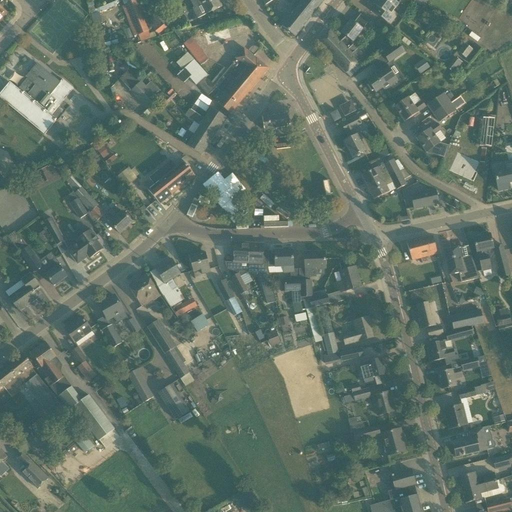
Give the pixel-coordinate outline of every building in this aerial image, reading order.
[(126,5),(123,6),(134,37),(137,35),(138,36),(141,42),(151,39),(148,32),(149,32),(136,0),(125,4),(126,5)] [(200,18),(222,7),(218,0),(194,0),(198,7),(195,8),(200,18)] [(297,0),(297,1),(313,14),(324,0),(297,0)] [(376,0),(373,4),(377,7),(373,13),(381,19),(390,26),(398,15),(397,15),(403,7),(399,5),(392,0),(376,0)] [(295,37),(313,14),(297,1),(290,10),(293,12),(281,26),(295,37)] [(363,14),(357,18),(363,26),(369,22),(363,14)] [(330,31),(318,43),(349,78),(368,60),(352,43),(362,30),(351,21),(341,33),(346,37),(340,42),(330,31)] [(153,29),(157,35),(166,28),(162,22),(153,29)] [(204,34),(208,45),(231,39),(227,27),(204,34)] [(481,37),(472,31),(468,36),(477,43),(481,37)] [(201,65),(209,60),(192,38),(185,43),(201,65)] [(398,43),(382,55),(389,64),(405,53),(398,43)] [(465,44),(458,52),(465,59),(470,53),(471,53),(473,51),(465,44)] [(214,86),(207,96),(230,114),(268,69),(244,49),(235,59),(236,60),(214,86)] [(186,50),(182,53),(187,58),(191,55),(186,50)] [(80,57),(83,67),(88,65),(86,56),(80,57)] [(454,72),(463,61),(457,56),(448,67),(454,72)] [(424,60),(416,65),(421,74),(430,68),(424,60)] [(193,61),(176,77),(179,80),(180,81),(183,85),(189,80),(195,87),(207,76),(193,61)] [(10,83),(0,94),(0,98),(44,135),(64,111),(63,110),(64,109),(68,112),(70,109),(62,102),(73,89),(62,80),(60,83),(37,64),(25,78),(27,79),(18,90),(10,83)] [(369,84),(367,85),(372,92),(374,90),(376,93),(383,88),(384,90),(391,86),(397,81),(395,79),(386,65),(377,71),(378,74),(367,81),(369,84)] [(141,83),(129,71),(120,80),(146,107),(156,97),(154,96),(146,87),(141,82),(141,83)] [(151,82),(146,87),(154,96),(159,91),(151,82)] [(162,93),(157,98),(164,107),(167,105),(170,102),(177,95),(171,89),(166,93),(169,96),(167,98),(162,93)] [(450,103),(449,102),(454,99),(450,93),(449,94),(447,92),(427,106),(433,115),(450,103)] [(460,97),(455,100),(460,107),(465,104),(460,97)] [(404,122),(426,107),(421,101),(414,106),(408,98),(394,108),(404,122)] [(189,110),(218,130),(226,118),(210,108),(210,109),(200,101),(197,106),(196,105),(193,110),(196,112),(195,113),(189,110)] [(450,103),(433,115),(439,123),(456,111),(450,103)] [(353,107),(342,113),(344,117),(355,112),(353,107)] [(194,135),(209,144),(218,130),(189,110),(185,116),(194,122),(200,126),(194,135)] [(368,117),(364,110),(355,114),(356,116),(341,124),(349,140),(344,142),(352,158),(365,151),(353,128),(361,124),(360,122),(368,117)] [(337,111),(330,114),(334,122),(341,119),(337,111)] [(264,132),(287,129),(286,126),(290,126),(288,114),(285,115),(284,113),(261,117),(264,132)] [(483,119),(480,145),(490,147),(494,120),(483,119)] [(101,125),(95,121),(84,135),(89,139),(101,125)] [(424,133),(416,139),(426,153),(427,153),(443,158),(448,145),(441,143),(434,134),(441,130),(437,124),(424,133)] [(209,144),(193,134),(188,131),(180,142),(187,146),(201,156),(209,144)] [(103,146),(97,150),(104,159),(110,154),(103,146)] [(99,159),(98,158),(99,157),(93,149),(84,153),(92,163),(95,161),(95,162),(96,164),(97,164),(100,162),(100,160),(99,159)] [(457,153),(449,171),(473,182),(477,173),(475,172),(479,163),(457,153)] [(171,161),(162,168),(172,181),(176,178),(182,186),(195,176),(187,166),(193,161),(186,156),(182,160),(183,161),(180,163),(176,167),(171,161)] [(381,177),(380,176),(388,172),(389,174),(393,173),(404,168),(398,161),(394,163),(393,160),(362,176),(366,185),(381,177)] [(71,174),(66,165),(70,163),(69,161),(64,163),(64,162),(59,164),(65,177),(71,174)] [(511,164),(502,167),(503,172),(494,174),(498,192),(510,189),(509,184),(511,182),(511,164)] [(160,204),(182,186),(176,178),(172,181),(162,168),(149,178),(154,185),(148,190),(160,204)] [(381,177),(366,185),(371,194),(374,200),(382,196),(388,193),(385,187),(392,183),(396,190),(406,185),(404,181),(410,177),(404,168),(393,173),(389,174),(388,172),(380,176),(381,177)] [(98,206),(72,177),(66,182),(75,193),(74,195),(89,212),(87,213),(94,224),(104,215),(97,207),(98,206)] [(435,190),(411,195),(414,209),(438,203),(437,200),(444,198),(443,194),(435,190)] [(77,199),(69,204),(79,219),(87,214),(77,199)] [(112,203),(108,207),(111,210),(108,212),(115,219),(110,224),(113,227),(120,234),(121,233),(123,234),(125,231),(125,229),(132,223),(125,216),(116,205),(115,206),(112,203)] [(65,242),(52,218),(44,223),(57,246),(65,242)] [(98,240),(91,230),(76,241),(77,243),(67,250),(77,264),(88,257),(90,259),(92,257),(94,257),(99,254),(100,252),(103,250),(97,241),(98,240)] [(494,250),(493,248),(490,235),(473,239),(477,252),(478,252),(482,271),(491,269),(488,257),(487,257),(485,252),(493,250),(494,250)] [(432,236),(407,243),(412,261),(437,254),(432,236)] [(248,257),(249,257),(250,244),(234,243),(234,245),(234,253),(233,263),(237,272),(239,272),(247,272),(248,257)] [(248,271),(248,272),(248,273),(258,273),(263,289),(272,287),(268,269),(268,265),(262,265),(263,255),(263,245),(250,244),(249,257),(248,257),(248,271)] [(34,274),(43,267),(29,246),(19,253),(34,274)] [(502,246),(493,248),(494,250),(493,250),(494,255),(501,279),(509,277),(504,253),(502,246)] [(461,262),(458,248),(444,250),(449,275),(459,273),(461,283),(479,279),(472,259),(461,262)] [(300,303),(300,302),(300,281),(299,270),(294,270),(292,250),(275,252),(276,267),(283,267),(283,274),(290,273),(291,279),(284,280),(285,292),(292,292),(292,304),(300,303)] [(67,277),(59,266),(60,265),(51,253),(46,257),(51,265),(44,270),(47,274),(45,275),(54,286),(55,285),(56,287),(61,283),(60,282),(67,277)] [(210,272),(205,253),(189,257),(193,271),(200,269),(202,275),(210,272)] [(304,253),(305,263),(305,277),(314,277),(316,277),(316,270),(325,269),(325,263),(324,253),(304,253)] [(156,269),(150,273),(157,285),(156,285),(163,297),(164,297),(171,308),(172,307),(177,317),(191,310),(187,302),(183,304),(182,301),(184,300),(176,287),(174,283),(174,282),(172,279),(181,274),(177,268),(172,259),(156,269)] [(338,293),(339,293),(351,290),(360,287),(355,268),(339,272),(342,282),(335,284),(338,292),(338,293)] [(29,273),(21,279),(26,286),(9,298),(19,311),(37,298),(33,292),(40,288),(29,273)] [(247,292),(238,274),(231,278),(241,295),(247,292)] [(129,288),(142,308),(160,297),(146,276),(140,280),(141,281),(138,283),(138,282),(129,288)] [(311,280),(300,281),(300,302),(309,300),(312,299),(311,280)] [(227,301),(232,311),(234,316),(241,312),(234,298),(223,281),(216,285),(225,302),(227,301)] [(312,299),(309,300),(309,302),(311,308),(312,308),(328,304),(326,295),(314,298),(312,299)] [(108,321),(113,317),(116,323),(126,317),(114,296),(99,305),(108,321)] [(274,296),(265,298),(267,304),(275,302),(274,296)] [(300,303),(292,304),(295,313),(302,311),(301,307),(300,303)] [(422,329),(435,326),(433,318),(431,319),(427,303),(417,306),(422,329)] [(306,310),(311,328),(312,328),(314,335),(320,333),(312,308),(311,308),(306,310)] [(480,310),(451,317),(454,330),(483,322),(480,310)] [(202,315),(191,322),(198,333),(209,325),(202,315)] [(289,316),(278,318),(280,326),(290,324),(289,316)] [(509,316),(501,318),(503,326),(511,324),(509,316)] [(91,330),(81,317),(65,329),(75,343),(91,330)] [(369,317),(353,322),(356,332),(343,336),(345,345),(358,341),(359,342),(373,338),(369,325),(371,324),(369,317)] [(141,331),(133,318),(127,323),(134,335),(141,331)] [(147,327),(153,324),(150,318),(144,320),(147,327)] [(147,328),(180,380),(189,374),(183,364),(185,362),(159,320),(147,328)] [(111,326),(102,331),(112,348),(121,344),(111,326)] [(441,327),(427,330),(429,338),(443,335),(441,327)] [(474,327),(445,334),(447,342),(474,335),(476,334),(474,327)] [(266,335),(271,347),(280,343),(275,331),(266,335)] [(333,334),(322,336),(327,355),(338,353),(333,334)] [(436,343),(426,345),(426,346),(429,356),(430,363),(440,360),(444,359),(446,366),(450,365),(460,362),(458,355),(455,356),(453,349),(446,351),(444,341),(436,343)] [(56,357),(46,343),(31,354),(48,378),(44,380),(59,399),(60,398),(69,411),(71,409),(82,423),(84,422),(98,442),(99,441),(105,448),(119,437),(114,430),(114,429),(89,395),(82,400),(72,387),(71,387),(55,366),(59,363),(55,358),(56,357)] [(78,347),(71,353),(80,365),(85,361),(87,360),(78,347)] [(356,350),(340,353),(342,362),(358,359),(356,350)] [(32,369),(33,367),(22,353),(0,370),(0,394),(5,390),(10,396),(10,397),(11,399),(22,391),(19,388),(25,383),(26,384),(38,400),(34,403),(37,407),(41,403),(47,410),(58,401),(32,369)] [(485,357),(460,362),(462,371),(478,368),(488,365),(485,357)] [(359,365),(362,372),(365,384),(374,381),(373,378),(376,378),(385,375),(381,359),(371,362),(359,365)] [(85,361),(80,365),(77,368),(83,376),(92,370),(85,361)] [(442,390),(452,387),(455,386),(453,379),(462,377),(460,369),(438,374),(442,390)] [(138,370),(127,375),(143,404),(153,398),(138,370)] [(458,393),(460,400),(483,395),(482,389),(485,389),(485,388),(486,387),(488,392),(495,389),(493,382),(485,385),(481,386),(481,387),(458,393)] [(190,412),(172,385),(158,394),(175,421),(190,412)] [(353,395),(344,397),(346,404),(354,402),(371,398),(369,389),(361,391),(352,393),(353,395)] [(373,397),(372,397),(372,398),(377,416),(385,414),(395,411),(390,392),(380,395),(373,397)] [(122,397),(116,401),(121,409),(127,406),(122,397)] [(37,407),(34,403),(30,406),(39,417),(47,410),(41,403),(37,407)] [(449,429),(459,427),(472,423),(467,404),(444,410),(449,429)] [(337,446),(354,442),(380,435),(378,427),(356,433),(335,439),(337,446)] [(486,450),(493,448),(495,446),(494,442),(492,441),(489,428),(482,429),(469,432),(471,441),(453,446),(456,458),(486,450)] [(400,430),(381,435),(387,456),(403,452),(400,438),(402,437),(400,430)] [(84,435),(75,442),(90,460),(101,451),(96,445),(94,447),(84,435)] [(48,479),(22,453),(16,459),(25,468),(20,472),(38,489),(48,479)] [(511,454),(492,459),(495,471),(510,467),(509,463),(511,462),(511,454)] [(395,490),(414,485),(415,485),(411,470),(391,476),(395,490)] [(462,491),(478,488),(478,487),(496,482),(495,473),(482,476),(475,478),(474,473),(459,477),(462,491)] [(499,481),(496,482),(478,487),(478,488),(462,491),(466,504),(481,499),(502,494),(504,492),(505,489),(503,486),(500,485),(499,481)] [(417,495),(414,485),(395,490),(388,492),(390,500),(375,505),(370,507),(370,511),(421,511),(417,495)] [(511,511),(511,508),(510,500),(486,506),(487,511),(511,511)]
